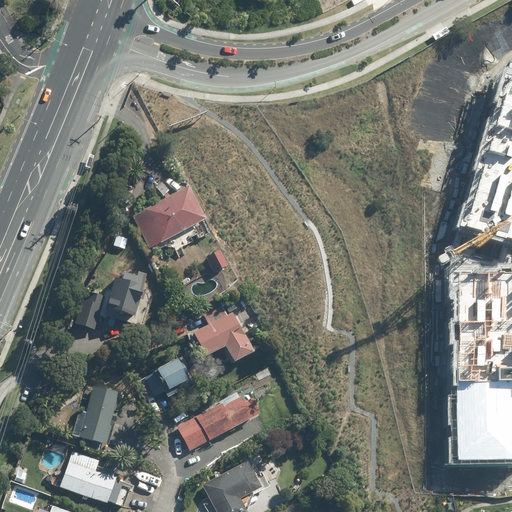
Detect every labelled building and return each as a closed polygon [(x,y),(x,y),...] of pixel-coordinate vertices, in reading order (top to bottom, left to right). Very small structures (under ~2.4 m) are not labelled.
[(168,0),(165,12),(175,15),(178,0),(168,0)] [(196,0),(180,0),(176,12),(215,25),(218,17),(221,8),(196,0)] [(228,18),(218,17),(217,38),(227,38),(228,18)] [(265,21),(245,17),(243,27),(263,31),(265,21)] [(446,25),(432,33),(435,38),(449,30),(446,25)] [(460,225),(511,240),(511,71),(507,70),(460,225)] [(89,154),(86,165),(91,167),(95,156),(89,154)] [(187,186),(132,217),(150,249),(205,217),(187,186)] [(220,249),(206,257),(214,272),(228,264),(220,249)] [(39,258),(35,271),(55,277),(59,265),(39,258)] [(114,277),(106,306),(135,314),(138,303),(137,302),(145,273),(138,271),(136,276),(124,272),(121,279),(114,277)] [(458,460),(511,459),(511,272),(456,273),(458,460)] [(88,299),(83,298),(75,323),(96,330),(106,296),(90,292),(88,299)] [(222,306),(205,314),(209,324),(194,331),(206,355),(225,345),(233,361),(252,351),(233,312),(226,315),(222,306)] [(178,358),(154,370),(155,372),(136,383),(146,401),(164,391),(168,397),(192,384),(178,358)] [(83,438),(81,447),(98,452),(101,443),(106,444),(106,443),(108,443),(114,421),(110,420),(113,410),(117,412),(122,395),(117,394),(118,392),(93,385),(79,437),(83,438)] [(220,403),(177,426),(189,450),(259,413),(251,398),(244,402),(240,396),(238,397),(236,392),(219,401),(220,403)] [(59,487),(106,503),(107,501),(122,507),(129,488),(118,484),(121,475),(96,466),(98,460),(72,451),(59,487)] [(247,509),(244,503),(245,498),(266,487),(258,471),(254,473),(247,461),(202,484),(216,511),(246,511),(245,510),(247,509)]
